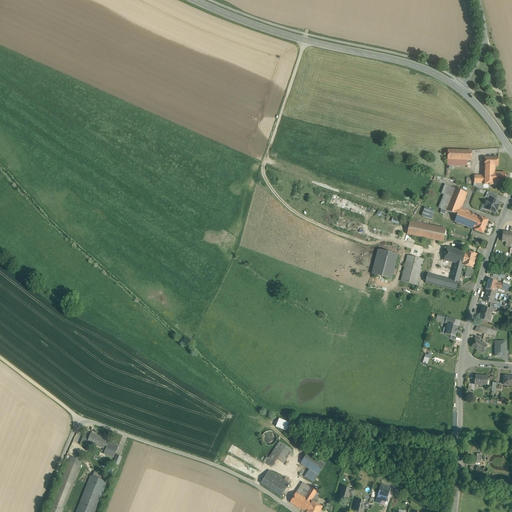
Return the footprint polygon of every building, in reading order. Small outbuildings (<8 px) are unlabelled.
[(448,150),(447,165),(467,166),(467,161),(471,161),(472,151),(448,150)] [(494,184),(495,172),(494,165),(498,166),(498,158),(485,157),(484,176),(474,175),(474,183),(483,183),(483,185),(489,185),(489,186),(490,186),(490,185),(494,185),(494,184)] [(506,173),(495,172),(494,184),(505,184),(506,173)] [(455,188),(446,211),(457,215),(460,208),(466,193),(455,188)] [(498,195),(490,192),(487,198),(489,199),(490,198),(496,201),(498,195)] [(496,201),(490,198),(489,199),(488,201),(486,202),(485,204),(486,206),(487,206),(485,209),(495,213),(496,210),(497,210),(499,205),(498,205),(499,202),(496,201)] [(434,211),(425,208),(422,216),(431,220),(434,211)] [(460,208),(457,215),(454,222),(474,230),(479,217),(467,213),(468,211),(460,208)] [(399,219),(377,210),(375,216),(397,225),(399,219)] [(488,220),(480,217),(479,217),(474,230),(474,231),(483,234),(488,220)] [(445,229),(410,222),(408,235),(442,242),(445,229)] [(511,232),(503,232),(502,242),(506,242),(511,243),(511,242),(511,232)] [(465,248),(455,245),(454,249),(447,247),(444,260),(455,263),(462,265),(466,252),(464,252),(465,248)] [(398,255),(378,250),(372,274),(391,279),(398,255)] [(477,255),(466,252),(462,265),(463,265),(468,267),(473,268),(477,255)] [(423,260),(408,256),(401,282),(417,286),(423,260)] [(455,263),(451,280),(448,279),(445,288),(456,291),(458,282),(463,265),(462,265),(455,263)] [(473,268),(468,267),(465,277),(471,278),(473,268)] [(440,277),(428,274),(425,283),(438,286),(440,277)] [(448,279),(440,277),(438,286),(445,288),(448,279)] [(497,282),(488,280),(486,289),(487,290),(494,292),(495,288),(497,288),(499,283),(497,282)] [(494,292),(487,290),(484,301),(491,303),(493,303),(496,292),(494,292)] [(489,309),(482,307),(479,319),(489,322),(493,310),(489,309)] [(456,320),(447,317),(447,318),(445,323),(445,324),(446,324),(447,324),(447,323),(447,324),(454,325),(455,320),(456,320)] [(454,325),(447,324),(447,323),(447,324),(445,329),(447,329),(446,334),(445,334),(446,334),(455,337),(455,336),(458,327),(458,326),(454,325)] [(488,329),(477,325),(475,331),(486,334),(488,329)] [(487,346),(476,339),(471,347),(483,353),(487,346)] [(506,341),(495,341),(495,357),(506,357),(506,341)] [(488,377),(475,376),(474,385),(487,386),(488,377)] [(511,376),(504,376),(503,385),(511,385),(511,376)] [(278,419),(276,427),(286,430),(289,422),(278,419)] [(272,432),(271,431),(269,431),(268,431),(267,432),(266,432),(265,432),(265,433),(264,434),(263,435),(263,436),(262,437),(262,438),(262,439),(262,440),(262,441),(263,441),(263,442),(264,443),(264,444),(265,444),(266,445),(267,445),(269,446),(271,445),(272,445),(273,445),(274,444),(275,443),(275,442),(276,441),(276,440),(276,439),(276,438),(276,437),(276,436),(275,435),(275,434),(274,434),(274,433),(273,432),(272,432)] [(109,441),(91,433),(90,437),(84,434),(82,440),(88,442),(106,449),(106,450),(109,442),(109,441)] [(112,444),(109,442),(106,450),(106,449),(104,453),(114,457),(118,447),(112,445),(112,444)] [(292,450),(279,442),(273,451),(271,455),(277,458),(284,463),(292,450)] [(325,464),(308,453),(301,463),(309,469),(318,475),(325,464)] [(277,458),(271,455),(268,459),(266,463),(271,467),(277,458)] [(70,457),(52,504),(63,508),(82,461),(70,457)] [(318,475),(309,469),(304,477),(313,482),(318,475)] [(289,484),(269,470),(261,483),(281,497),(289,484)] [(108,478),(94,472),(93,476),(106,482),(108,478)] [(91,476),(77,511),(94,511),(106,482),(93,476),(91,476)] [(311,488),(303,483),(300,487),(308,493),(311,488)] [(308,493),(300,487),(296,493),(305,498),(308,493)] [(351,489),(342,487),(339,496),(344,498),(343,498),(345,498),(349,499),(350,495),(351,490),(351,489)] [(305,498),(296,493),(290,503),(305,511),(307,511),(312,502),(310,501),(317,491),(311,488),(308,493),(305,498)] [(380,489),(376,502),(381,504),(383,498),(387,499),(389,492),(380,489)] [(361,501),(356,500),(354,511),(358,511),(363,511),(364,508),(366,503),(366,502),(362,501),(361,501)] [(319,511),(322,507),(312,502),(307,511),(319,511)]
